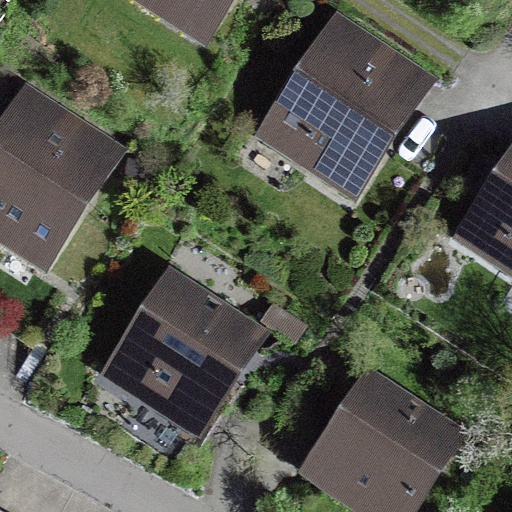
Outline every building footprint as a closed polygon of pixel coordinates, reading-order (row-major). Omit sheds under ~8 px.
[(238,0),(126,0),(206,51),(238,0)] [(436,79),(333,10),(250,133),(353,202),(436,79)] [(127,142),(27,80),(0,123),(0,235),(49,266),(127,142)] [(511,144),(446,242),(511,286),(511,144)] [(0,289),(17,262),(0,251),(0,289)] [(44,279),(17,262),(0,289),(0,319),(11,327),(44,279)] [(267,326),(165,264),(96,375),(199,438),(267,326)] [(70,296),(44,279),(11,327),(37,344),(70,296)] [(415,511),(468,437),(368,366),(295,471),(353,511),(415,511)]
